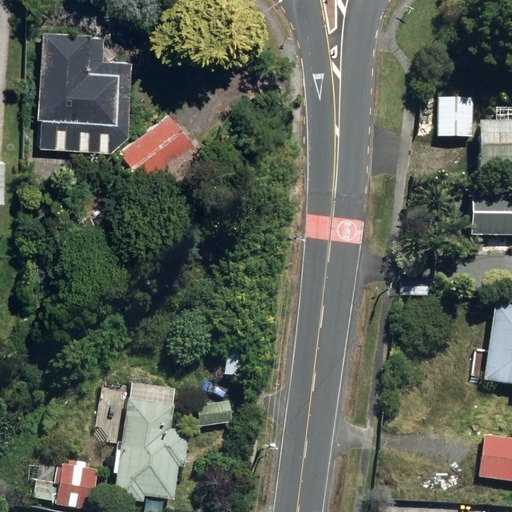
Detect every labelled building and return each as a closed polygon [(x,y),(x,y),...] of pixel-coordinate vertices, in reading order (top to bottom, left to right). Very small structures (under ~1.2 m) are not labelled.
[(38,151),(107,154),(125,138),(130,64),(101,63),(102,40),(90,39),(90,35),(39,33),(34,122),(40,122),(38,151)] [(437,73),(446,81),(455,71),(446,64),(437,73)] [(436,140),(471,140),(471,102),(437,101),(436,140)] [(157,171),(173,190),(205,163),(166,115),(120,154),(144,182),(157,171)] [(477,178),(511,178),(511,115),(481,115),(481,130),(477,129),(477,142),(468,142),(467,159),(477,159),(477,178)] [(470,240),(511,239),(511,197),(470,197),(470,240)] [(397,298),(431,299),(432,284),(398,283),(397,298)] [(511,311),(495,309),(483,385),(511,389),(511,311)] [(112,501),(141,506),(142,500),(172,505),(177,473),(182,474),(188,437),(168,434),(173,397),(128,390),(112,501)] [(226,403),(197,407),(200,432),(230,428),(226,403)] [(477,481),(511,485),(511,423),(505,423),(502,442),(482,440),(477,481)] [(53,508),(76,511),(89,511),(97,474),(87,472),(87,468),(68,465),(67,469),(60,468),(57,486),(34,483),(31,502),(53,506),(53,508)]
